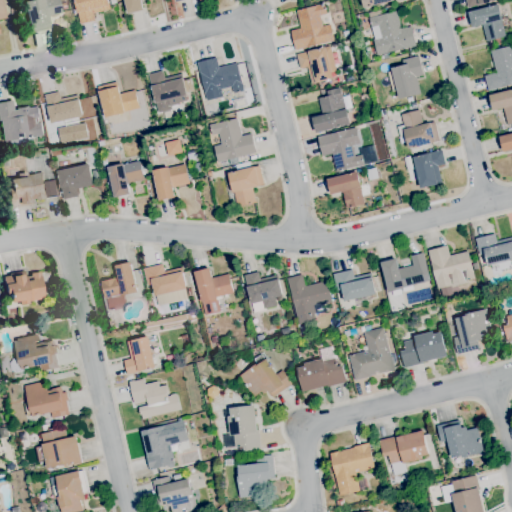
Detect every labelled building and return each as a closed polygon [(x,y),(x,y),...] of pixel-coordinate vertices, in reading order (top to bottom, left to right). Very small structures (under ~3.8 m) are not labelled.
[(29,33),(22,2),(29,0),(57,0),(60,14),(46,17),(48,29),(29,33)] [(81,24),(75,0),(107,0),(110,9),(93,14),(95,21),(81,24)] [(128,14),(124,0),(141,0),(144,10),(128,14)] [(364,8),(362,0),(393,0),(394,1),(364,8)] [(468,8),(465,0),(495,0),(496,1),(479,5),(468,8)] [(295,50),(291,31),(300,29),(296,11),(316,6),(316,5),(324,3),(326,14),(320,16),(322,26),(330,25),(334,41),(295,50)] [(487,42),(482,25),(472,28),(468,12),(498,4),(503,20),(501,20),(506,37),(487,42)] [(378,56),(373,39),(375,39),(369,18),(370,18),(368,13),(381,10),(383,15),(397,11),(401,29),(411,26),(416,46),(378,56)] [(312,84),(307,67),(300,69),(296,54),(325,47),(325,48),(330,46),(336,72),(337,77),(333,78),(333,79),(312,84)] [(511,84),(488,91),(484,76),(496,73),(490,51),(511,46),(511,49),(511,84)] [(399,100),(397,91),(391,93),(386,73),(392,71),(391,68),(403,65),(402,60),(418,56),(423,75),(416,77),(420,94),(399,100)] [(207,101),(205,91),(200,92),(197,80),(202,78),(198,63),(217,58),(219,68),(237,63),(244,91),(233,93),(234,98),(224,100),(223,97),(207,101)] [(156,103),(148,75),(163,71),(165,78),(182,74),(187,95),(156,103)] [(106,118),(99,92),(98,87),(117,82),(120,94),(135,90),(136,96),(142,95),(144,100),(138,102),(140,108),(125,112),(125,113),(106,118)] [(316,133),(312,118),(322,115),(318,99),(328,96),(326,91),(340,88),(345,109),(346,109),(350,125),(316,133)] [(511,123),(507,125),(503,108),(493,111),(489,95),(511,89),(511,123)] [(61,134),(60,131),(54,133),(53,127),(59,126),(58,122),(51,124),(45,95),(59,92),(61,99),(78,95),(83,117),(75,119),(77,128),(66,130),(67,133),(61,134)] [(32,147),(20,146),(8,143),(8,141),(3,142),(0,126),(0,102),(12,101),(13,110),(16,110),(16,108),(29,106),(29,108),(37,107),(39,118),(37,118),(38,123),(40,123),(42,136),(30,138),(32,147)] [(409,149),(405,133),(401,134),(399,126),(404,124),(401,115),(419,110),(423,125),(430,123),(435,122),(440,141),(409,149)] [(218,163),(214,146),(221,144),(219,134),(212,136),(210,125),(217,123),(237,118),(241,136),(251,134),(256,153),(218,163)] [(336,172),(332,154),(322,156),(317,137),(328,134),(328,135),(347,130),(355,127),(359,144),(352,146),(355,156),(360,155),(359,149),(372,146),(376,162),(366,164),(363,154),(362,155),(364,165),(336,172)] [(511,149),(504,152),(500,137),(511,133),(511,149)] [(165,142),(166,155),(180,153),(179,140),(165,142)] [(421,189),(419,181),(411,183),(407,165),(415,163),(413,157),(442,150),(445,164),(438,166),(442,184),(421,189)] [(114,198),(107,168),(123,164),(124,165),(140,161),(144,180),(128,184),(130,194),(114,198)] [(238,207),(236,199),(233,200),(231,192),(233,191),(229,173),(237,171),(235,165),(250,161),(252,167),(255,167),(259,166),(264,185),(252,188),(256,203),(238,207)] [(64,200),(57,171),(88,164),(93,185),(76,189),(78,197),(64,200)] [(159,201),(152,171),(168,167),(169,168),(185,164),(189,184),(173,188),(175,197),(159,201)] [(368,181),(365,170),(375,168),(378,178),(368,181)] [(16,208),(15,206),(9,207),(6,189),(10,189),(8,180),(17,178),(16,174),(26,172),(26,175),(41,173),(45,195),(46,194),(47,199),(37,201),(36,198),(30,199),(31,205),(16,208)] [(347,209),(343,192),(331,195),(327,180),(357,172),(361,188),(360,188),(364,204),(347,209)] [(374,202),(372,196),(379,194),(381,200),(374,202)] [(366,210),(364,204),(370,202),(372,208),(366,210)] [(511,259),(488,266),(485,254),(480,256),(475,239),(495,234),(497,241),(511,237),(511,259)] [(443,297),(441,288),(438,289),(428,251),(447,246),(450,256),(468,251),(475,279),(467,281),(468,284),(451,288),(453,295),(443,297)] [(389,293),(381,263),(396,259),(399,269),(413,265),(411,256),(423,253),(430,281),(425,282),(425,283),(413,286),(414,289),(403,292),(403,289),(389,293)] [(105,299),(104,295),(102,296),(99,284),(102,284),(101,281),(118,278),(115,266),(131,262),(138,293),(122,296),(122,295),(105,299)] [(179,299),(177,291),(155,296),(152,285),(147,286),(143,269),(163,264),(165,272),(182,267),(187,289),(185,290),(187,297),(179,299)] [(205,315),(194,272),(210,268),(212,278),(229,274),(234,293),(222,296),(222,299),(218,300),(221,311),(205,315)] [(344,302),(342,290),(337,291),(333,274),(352,270),(354,277),(371,273),(372,277),(376,294),(344,302)] [(19,306),(18,301),(9,303),(8,294),(4,294),(1,277),(8,276),(8,274),(23,271),(24,277),(29,276),(29,273),(39,272),(43,299),(28,301),(28,304),(19,306)] [(254,313),(252,304),(251,304),(244,275),(258,272),(260,279),(277,275),(278,279),(279,279),(283,296),(275,298),(277,306),(266,309),(266,310),(254,313)] [(299,324),(287,279),(302,274),(305,287),(327,281),(332,302),(314,307),(316,314),(314,314),(315,319),(313,319),(313,321),(299,324)] [(457,354),(453,338),(460,336),(455,319),(457,318),(456,314),(464,312),(464,315),(486,309),(492,333),(482,336),(483,340),(478,341),(479,345),(478,345),(479,349),(457,354)] [(511,341),(508,343),(503,326),(508,325),(506,316),(511,314),(511,341)] [(301,334),(299,327),(306,325),(308,333),(301,334)] [(283,337),(281,330),(288,327),(291,334),(283,337)] [(355,381),(348,355),(360,352),(360,351),(362,349),(361,345),(358,345),(357,339),(358,337),(364,335),(363,333),(358,335),(357,329),(363,327),(364,333),(383,328),(391,357),(392,357),(395,370),(370,376),(370,377),(355,381)] [(404,368),(400,352),(405,350),(403,342),(415,339),(414,336),(433,332),(434,334),(441,332),(447,357),(427,361),(428,363),(404,368)] [(17,374),(12,370),(10,364),(14,359),(18,358),(14,339),(35,334),(38,344),(40,343),(50,341),(52,346),(55,345),(57,353),(55,354),(59,368),(42,372),(40,366),(27,369),(27,371),(17,374)] [(127,375),(124,361),(131,359),(127,342),(148,337),(156,368),(139,372),(127,375)] [(303,392),(297,368),(305,366),(304,364),(321,359),(319,350),(331,347),(334,359),(335,359),(337,367),(342,366),(346,382),(327,387),(327,386),(303,392)] [(273,398),(270,394),(268,391),(264,394),(262,392),(254,397),(251,394),(247,397),(244,393),(249,390),(239,376),(257,364),(255,361),(255,359),(260,355),(262,356),(265,360),(266,359),(277,374),(282,370),(292,384),(273,398)] [(143,420),(142,415),(140,415),(139,408),(148,406),(147,401),(134,404),(129,382),(134,381),(144,379),(145,385),(158,382),(159,387),(167,385),(169,394),(167,394),(167,397),(169,396),(170,395),(174,394),(175,394),(176,394),(180,410),(176,411),(177,415),(171,417),(169,412),(148,417),(148,418),(143,420)] [(53,419),(51,413),(33,417),(33,415),(28,417),(25,404),(29,403),(24,387),(45,381),(47,391),(52,390),(61,387),(63,393),(66,392),(68,400),(66,401),(69,414),(53,419)] [(244,452),(243,446),(235,447),(233,436),(230,436),(228,416),(231,416),(230,409),(254,406),(257,430),(259,430),(261,450),(244,452)] [(452,459),(447,441),(441,443),(436,426),(459,420),(460,425),(461,424),(462,428),(466,427),(467,430),(477,428),(483,452),(462,458),(461,456),(452,459)] [(150,471),(146,455),(148,455),(142,431),(183,421),(188,440),(170,445),(175,464),(150,471)] [(48,469),(42,445),(43,445),(41,434),(48,433),(47,430),(42,431),(41,426),(48,424),(49,429),(56,428),(56,430),(65,428),(67,439),(77,436),(83,463),(68,467),(67,465),(48,469)] [(394,476),(391,464),(390,464),(388,456),(384,457),(379,441),(398,436),(399,437),(423,431),(429,454),(421,456),(422,459),(404,464),(407,472),(394,476)] [(340,496),(329,454),(339,451),(339,452),(343,451),(342,451),(353,448),(353,447),(368,443),(375,468),(356,473),(360,491),(340,496)] [(240,498),(238,477),(239,477),(238,466),(256,464),(255,457),(272,455),(275,478),(271,479),(271,480),(267,480),(267,485),(264,485),(265,495),(240,498)] [(78,511),(61,511),(58,499),(56,499),(53,487),(58,485),(56,477),(79,471),(79,472),(84,471),(89,493),(84,494),(85,500),(81,501),(83,511),(78,511)] [(455,511),(452,494),(454,494),(451,482),(476,476),(480,490),(479,490),(484,511),(455,511)] [(189,511),(171,511),(170,506),(167,507),(166,502),(158,504),(152,481),(169,477),(171,484),(188,479),(191,489),(192,489),(197,510),(189,511)] [(39,511),(38,511),(37,507),(39,504),(44,503),(47,505),(48,509),(45,511),(39,511)]
